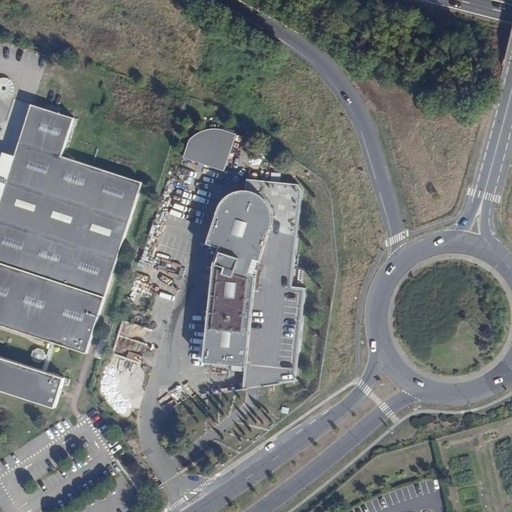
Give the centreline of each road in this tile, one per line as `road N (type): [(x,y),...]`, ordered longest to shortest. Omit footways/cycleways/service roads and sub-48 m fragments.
road 1 (trunk): [(223,0),(311,51),(354,100),(392,213),(397,263)]
road 2 (secondary): [(381,347),(361,395),(196,511)]
road 3 (secondary): [(259,511),(386,409),(425,389)]
